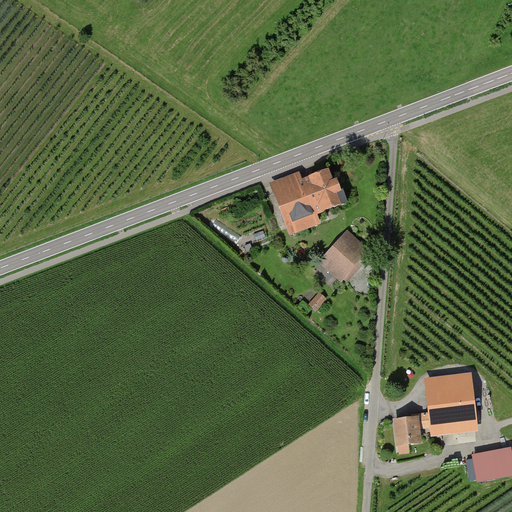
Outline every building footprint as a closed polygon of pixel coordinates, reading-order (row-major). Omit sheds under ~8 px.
[(330,169),(272,189),(284,223),(342,203),(330,169)] [(371,251),(347,231),(319,262),(342,283),(371,251)] [(302,432),(367,397),(253,291),(217,311),(203,339),(183,361),(186,367),(203,357),(207,363),(193,370),(211,402),(195,387),(174,428),(200,414),(204,419),(170,438),(167,433),(164,438),(141,464),(142,465),(162,454),(185,441),(178,454),(163,463),(157,460),(150,474),(256,416),(261,426),(285,413),(274,433),(296,421),(302,432)] [(322,292),(311,303),(318,309),(328,298),(322,292)] [(473,375),(427,380),(431,433),(478,428),(473,375)] [(420,416),(392,418),(394,445),(422,443),(420,416)] [(140,453),(137,446),(131,448),(129,443),(121,446),(123,452),(116,454),(119,461),(140,453)] [(511,452),(511,446),(471,454),(477,482),(511,475),(511,452)]
